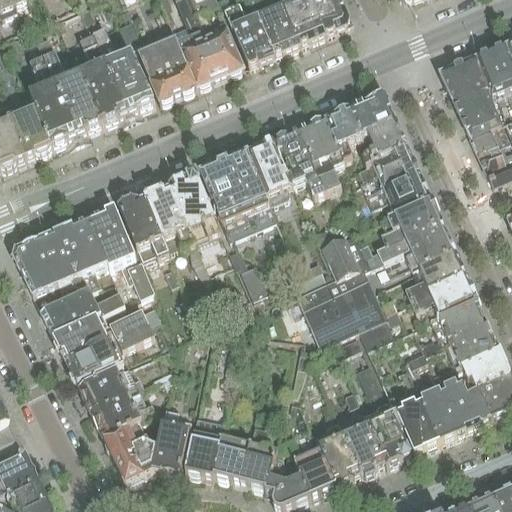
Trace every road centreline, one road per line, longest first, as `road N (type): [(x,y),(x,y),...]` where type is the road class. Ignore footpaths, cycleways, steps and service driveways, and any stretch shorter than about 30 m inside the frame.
road 1 (tertiary): [(61,195),(394,59)]
road 2 (residential): [(0,326),(93,511)]
road 3 (residential): [(470,222),(394,59)]
road 4 (residential): [(388,511),(511,457)]
road 5 (tertiary): [(394,59),(511,10)]
